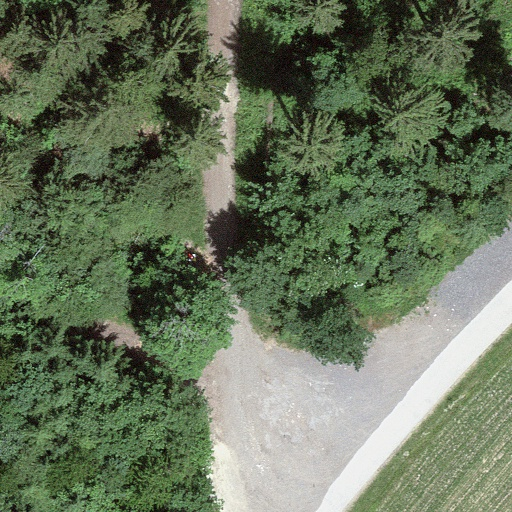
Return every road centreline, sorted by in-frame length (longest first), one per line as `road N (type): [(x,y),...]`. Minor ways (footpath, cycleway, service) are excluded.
road 1 (track): [(240,0),(228,367),(240,511)]
road 2 (unclassified): [(327,511),(511,298)]
road 3 (track): [(228,367),(0,278)]
